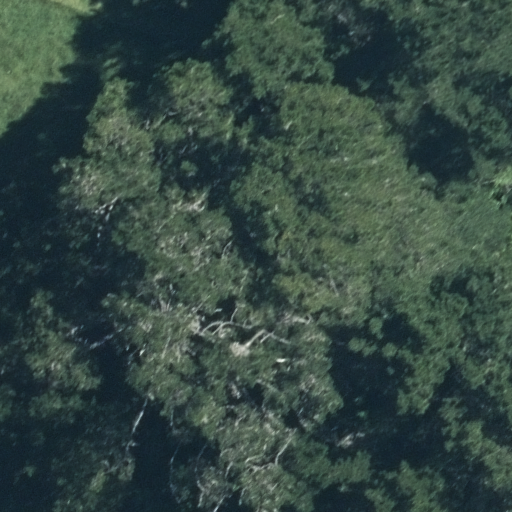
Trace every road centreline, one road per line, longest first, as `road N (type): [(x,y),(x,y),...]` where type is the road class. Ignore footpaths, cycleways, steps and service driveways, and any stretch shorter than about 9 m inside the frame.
road 1 (unclassified): [(20,511),(411,0)]
road 2 (track): [(314,126),(236,90),(142,69),(44,77),(0,101)]
